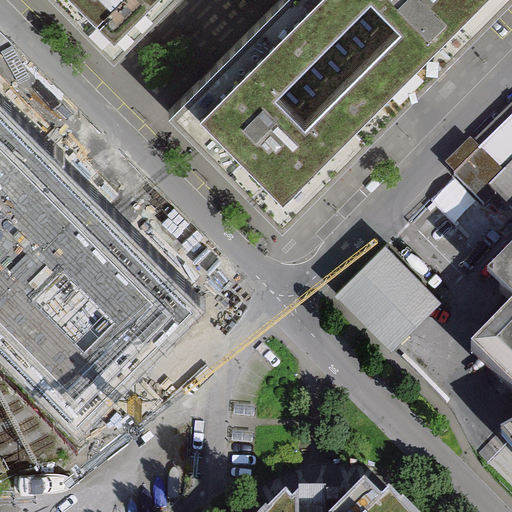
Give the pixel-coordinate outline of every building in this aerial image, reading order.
[(53,0),(115,62),(176,0),(53,0)] [(171,109),(283,222),(469,37),(485,21),(506,0),(280,0),(233,47),(171,109)] [(197,297),(0,107),(0,349),(75,422),(197,297)] [(511,215),(511,120),(464,166),(511,215)] [(439,303),(386,248),(332,299),(385,355),(439,303)] [(511,263),(473,303),(500,330),(462,369),(511,418),(511,417),(511,263)] [(235,404),(234,416),(255,417),(256,405),(235,404)] [(511,417),(511,418),(511,440),(495,456),(511,478),(511,417)] [(254,432),(232,430),(232,442),(253,444),(254,432)] [(430,511),(428,510),(395,476),(388,486),(374,473),(333,511),(334,483),(318,483),(302,483),(302,492),(293,489),(269,511),(430,511)]
